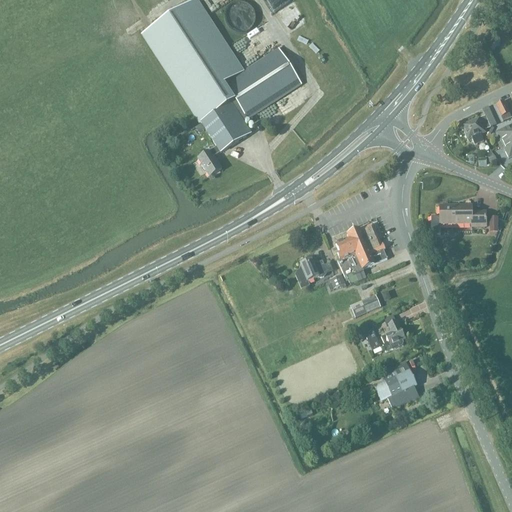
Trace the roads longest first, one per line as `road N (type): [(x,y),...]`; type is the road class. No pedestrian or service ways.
road 1 (secondary): [(0,345),(266,210),(380,123)]
road 2 (tertiary): [(511,502),(443,339),(402,211),(418,152)]
road 3 (secondary): [(380,123),(471,0)]
